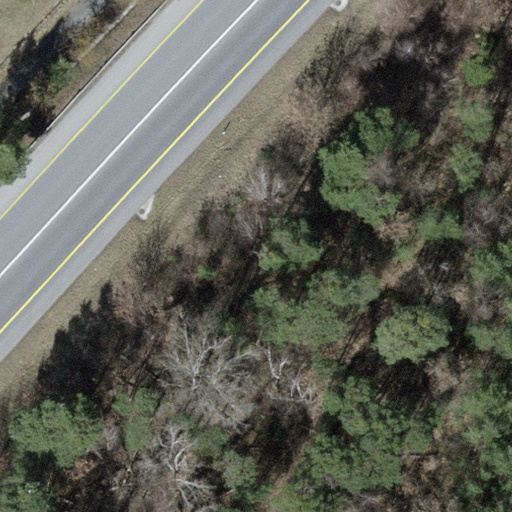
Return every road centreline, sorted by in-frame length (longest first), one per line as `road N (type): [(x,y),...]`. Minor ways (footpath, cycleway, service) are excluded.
road 1 (motorway): [(0,423),(398,0)]
road 2 (primary): [(265,0),(0,290)]
road 3 (motorway): [(89,0),(0,100)]
